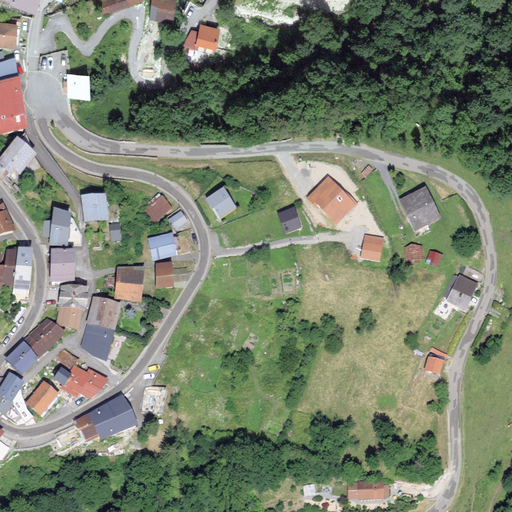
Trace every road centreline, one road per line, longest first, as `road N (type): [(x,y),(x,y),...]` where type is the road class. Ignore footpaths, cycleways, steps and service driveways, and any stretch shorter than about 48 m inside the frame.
road 1 (tertiary): [(435,511),(454,470),(454,371),(486,283),(481,226),(466,193),(435,171),(335,147),(111,149),(86,141),(46,108)]
road 2 (tertiary): [(46,108),(40,124),(68,158),(154,180),(184,200),(201,231),(203,261),(143,363),(117,390),(41,430),(0,429)]
road 3 (unclassified): [(219,0),(184,26),(167,77),(155,86),(132,75),(138,24),(129,14),(112,18),(84,48),(59,25),(33,39)]
road 4 (tertiary): [(0,361),(31,317),(40,282),(34,245),(0,194)]
